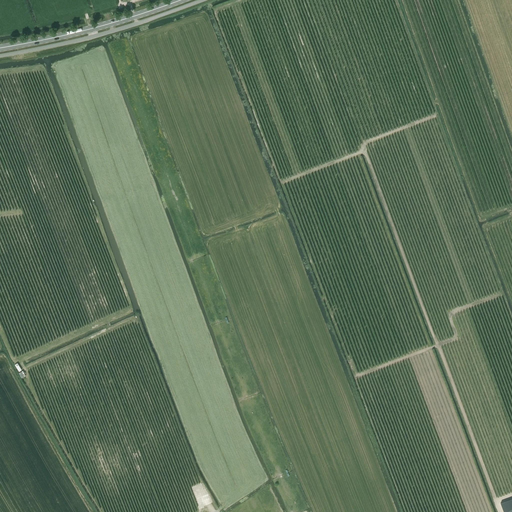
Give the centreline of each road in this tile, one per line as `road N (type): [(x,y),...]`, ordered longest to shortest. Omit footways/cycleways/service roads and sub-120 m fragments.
road 1 (unclassified): [(0,55),(107,33),(203,0)]
road 2 (primary): [(0,47),(181,0)]
